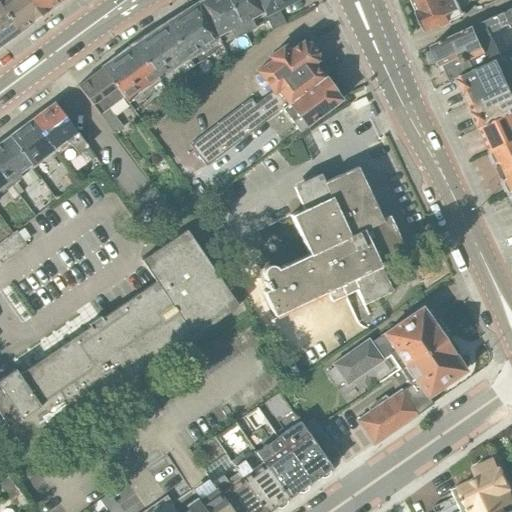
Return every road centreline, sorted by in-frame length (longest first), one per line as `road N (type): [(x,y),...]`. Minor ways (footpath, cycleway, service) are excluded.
road 1 (tertiary): [(511,319),(365,0)]
road 2 (residential): [(339,511),(511,393)]
road 3 (tertiary): [(0,94),(129,0)]
